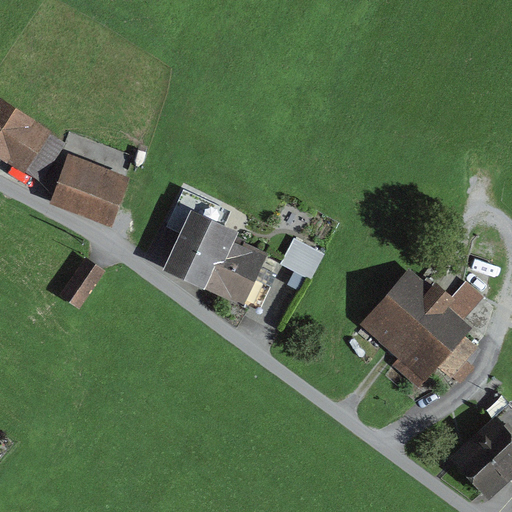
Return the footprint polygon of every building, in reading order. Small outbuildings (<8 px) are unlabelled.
[(0,158),(25,175),(52,133),(0,98),(0,158)] [(45,209),(106,234),(122,195),(61,170),(45,209)] [(178,240),(161,277),(237,312),(260,262),(229,248),(231,243),(221,238),(230,218),(181,195),(163,233),(178,240)] [(83,267),(57,303),(73,313),(98,278),(83,267)] [(404,276),(349,334),(413,394),(435,370),(450,385),(474,360),(457,344),(466,335),(455,325),(475,305),(460,291),(445,306),(429,290),(424,295),(404,276)] [(511,416),(505,409),(447,461),(484,501),(511,475),(511,416)]
